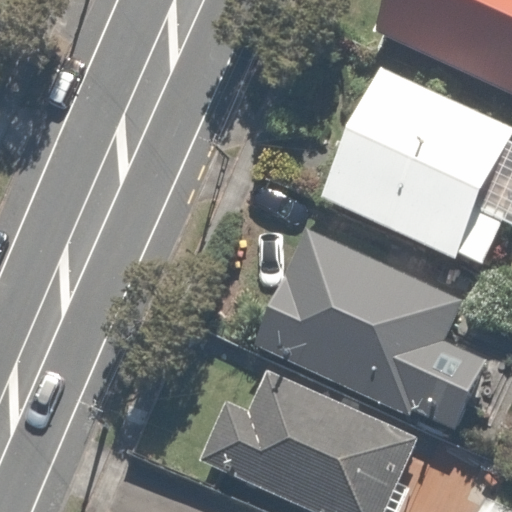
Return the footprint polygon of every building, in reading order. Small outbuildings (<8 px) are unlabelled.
[(511,0),(401,0),(384,40),(511,100),(511,0)] [(511,165),(511,125),(385,71),(329,201),(470,263),(511,165)] [(259,351),(453,448),(497,359),(450,336),(465,306),(317,233),(259,351)] [(200,467),(304,511),(408,511),(418,490),(404,484),(423,440),(271,374),(253,415),(227,404),(200,467)] [(511,511),(511,508),(494,501),(489,511),(511,511)]
